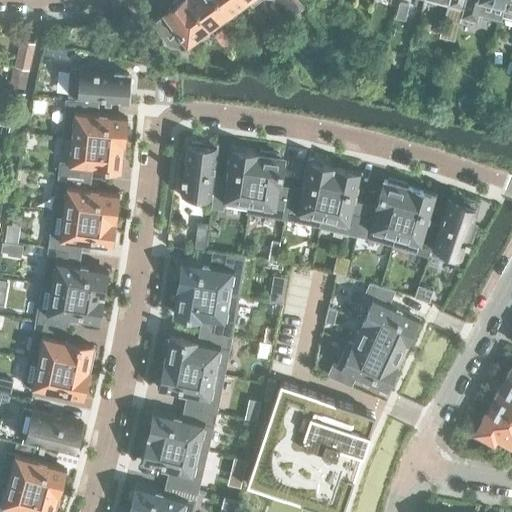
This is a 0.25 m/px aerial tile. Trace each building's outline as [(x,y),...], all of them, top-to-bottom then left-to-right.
[(162,14),(151,22),(167,45),(182,48),(189,41),(197,35),(197,34),(209,26),(189,0),(173,0),(175,4),(164,12),(162,14)] [(189,0),(209,26),(228,12),(219,0),(189,0)] [(219,0),(228,12),(243,0),(219,0)] [(250,0),(253,4),(258,0),(272,0),(272,2),(280,13),(292,14),(293,14),(304,6),(302,4),(299,0),(250,0)] [(431,0),(462,8),(464,0),(431,0)] [(464,0),(462,8),(461,16),(464,17),(463,19),(468,21),(473,22),(474,19),(475,19),(478,20),(480,13),(483,14),(498,17),(501,18),(502,15),(506,3),(506,0),(464,0)] [(511,0),(506,0),(506,3),(502,15),(511,17),(511,0)] [(398,2),(394,16),(404,19),(408,4),(398,2)] [(223,30),(217,35),(226,47),(232,43),(223,30)] [(20,39),(14,66),(29,69),(35,42),(20,39)] [(44,41),(42,52),(53,55),(55,44),(44,41)] [(143,51),(141,61),(154,64),(157,54),(143,51)] [(292,63),(285,68),(295,81),(302,76),(292,63)] [(71,67),(68,95),(126,99),(127,90),(127,86),(130,86),(131,75),(128,75),(128,72),(112,71),(113,65),(96,64),(96,67),(94,67),(93,69),(71,67)] [(25,88),(28,71),(12,67),(9,85),(25,88)] [(168,71),(166,78),(176,80),(177,73),(168,71)] [(22,105),(24,93),(15,91),(13,104),(22,105)] [(64,122),(62,136),(72,137),(122,142),(125,115),(97,112),(98,100),(66,97),(65,109),(64,122)] [(17,135),(21,115),(0,109),(0,121),(10,124),(8,133),(17,135)] [(60,161),(58,172),(90,176),(92,164),(120,167),(120,163),(123,164),(125,144),(122,144),(122,142),(72,137),(69,162),(60,161)] [(180,158),(178,174),(181,175),(181,177),(184,178),(181,195),(209,199),(215,146),(202,144),(202,142),(191,140),(191,143),(188,143),(186,158),(180,158)] [(214,175),(211,206),(222,208),(223,203),(247,207),(248,207),(257,152),(231,148),(226,176),(214,175)] [(247,207),(246,211),(260,213),(273,215),(284,217),(290,186),(278,184),(283,156),(279,155),(279,152),(260,150),(259,152),(257,152),(248,207),(247,207)] [(0,154),(0,171),(10,173),(13,157),(0,154)] [(290,186),(284,217),(295,220),(308,223),(320,225),(322,216),(333,166),(308,161),(302,188),(290,186)] [(322,216),(320,225),(333,228),(345,231),(357,234),(364,203),(353,200),(359,172),(333,166),(322,216)] [(55,197),(54,210),(113,218),(117,192),(89,188),(90,176),(58,172),(57,184),(55,197)] [(364,203),(357,234),(367,236),(380,240),(392,244),(395,234),(409,186),(407,185),(408,182),(388,177),(388,179),(384,178),(376,206),(364,203)] [(395,234),(392,244),(404,247),(417,251),(428,254),(438,224),(426,220),(434,193),(409,186),(395,234)] [(449,198),(431,253),(457,262),(462,247),(464,240),(467,241),(468,238),(471,239),(476,224),(470,222),(475,207),(473,206),(473,203),(463,200),(462,202),(449,198)] [(50,235),(48,247),(80,251),(82,240),(110,244),(113,218),(54,210),(52,222),(50,235)] [(195,235),(193,247),(205,249),(207,236),(195,235)] [(2,241),(0,250),(7,251),(9,242),(2,241)] [(44,271),(42,284),(52,285),(101,294),(106,268),(78,263),(80,251),(48,247),(46,258),(44,271)] [(183,260),(178,285),(237,295),(239,283),(242,270),(244,254),(213,250),(211,264),(183,260)] [(269,250),(268,258),(276,259),(277,252),(269,250)] [(373,297),(363,320),(406,340),(417,316),(417,315),(388,302),(394,289),(370,282),(364,293),(373,297)] [(38,309),(35,321),(67,327),(69,315),(97,320),(101,294),(52,285),(42,284),(40,296),(38,309)] [(418,284),(414,295),(429,300),(433,289),(418,284)] [(175,288),(172,307),(175,308),(174,312),(202,316),(200,328),(231,334),(235,308),(237,295),(178,285),(178,288),(175,288)] [(328,306),(324,320),(333,322),(336,308),(328,306)] [(358,330),(353,342),(396,362),(406,340),(363,320),(358,330)] [(30,345),(28,357),(37,359),(87,370),(87,367),(90,368),(91,362),(94,349),(92,348),(92,344),(64,338),(67,327),(35,321),(33,332),(30,345)] [(266,327),(264,339),(271,340),(273,328),(266,327)] [(166,338),(162,358),(165,358),(165,361),(223,372),(226,360),(231,334),(200,328),(198,341),(170,335),(169,339),(166,338)] [(333,363),(327,374),(350,385),(355,375),(379,386),(380,385),(385,387),(396,362),(353,342),(348,340),(337,365),(333,363)] [(25,370),(22,383),(81,396),(87,370),(37,359),(28,357),(25,370)] [(165,361),(159,386),(178,390),(187,392),(184,404),(215,411),(221,385),(223,372),(165,361)] [(0,376),(0,389),(10,392),(13,380),(0,376)] [(269,377),(265,397),(272,399),(278,379),(269,377)] [(280,380),(246,482),(285,495),(285,494),(302,500),(302,501),(335,511),(340,511),(353,475),(352,475),(361,450),(362,450),(369,430),(368,429),(374,412),(336,399),(319,394),(280,380)] [(493,401),(492,403),(511,413),(511,385),(504,381),(499,390),(496,392),(493,398),(493,401)] [(0,389),(0,402),(7,404),(10,392),(0,389)] [(481,422),(477,430),(492,439),(495,434),(499,436),(511,442),(511,413),(492,403),(487,412),(484,413),(481,419),(481,422)] [(154,410),(148,435),(207,449),(210,437),(213,424),(215,411),(184,404),(182,416),(154,410)] [(24,407),(17,433),(39,439),(39,442),(57,446),(58,443),(73,447),(80,421),(24,407)] [(148,435),(142,461),(170,468),(167,479),(197,487),(201,474),(204,461),(207,449),(148,435)] [(6,450),(0,472),(0,475),(57,491),(64,466),(6,450)] [(235,457),(233,467),(244,469),(246,459),(235,457)] [(0,511),(22,511),(23,509),(32,511),(54,511),(59,495),(56,494),(57,491),(0,475),(0,511)] [(136,485),(129,509),(139,511),(190,511),(194,500),(197,487),(167,479),(164,492),(136,484),(136,485)]
